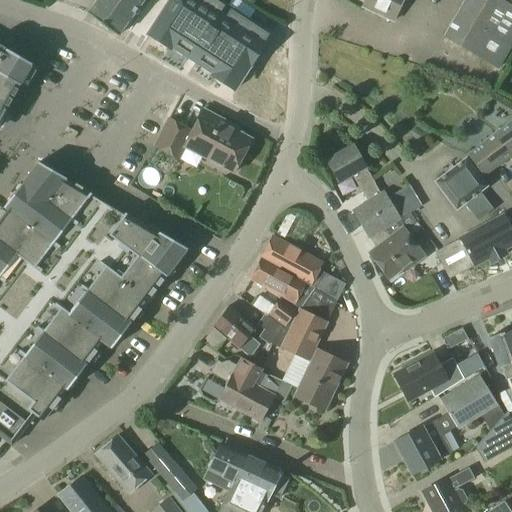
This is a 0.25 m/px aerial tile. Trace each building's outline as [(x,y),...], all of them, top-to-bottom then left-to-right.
[(140,4),(142,0),(98,0),(89,13),(118,34),(140,4)] [(223,0),(169,0),(153,26),(176,40),(177,37),(219,64),(217,67),(239,81),(272,31),(223,0)] [(366,0),(364,7),(395,21),(404,0),(366,0)] [(511,47),(511,5),(502,0),(465,0),(444,37),(499,69),(511,47)] [(0,110),(5,113),(6,110),(20,86),(33,64),(6,49),(0,45),(0,110)] [(240,128),(204,109),(193,130),(170,118),(155,146),(164,150),(179,158),(188,142),(205,151),(203,156),(235,172),(252,139),(238,131),(240,128)] [(511,122),(469,154),(482,173),(510,153),(511,155),(511,122)] [(369,238),(399,221),(402,219),(389,197),(385,191),(381,193),(354,144),(328,159),(342,182),(354,175),(369,202),(354,211),(369,238)] [(155,146),(147,161),(155,168),(164,150),(155,146)] [(486,185),(465,156),(434,179),(454,208),(464,202),(476,219),(490,209),(478,191),(486,185)] [(0,435),(12,445),(35,415),(43,421),(67,390),(87,364),(89,361),(93,364),(100,354),(96,351),(104,342),(112,348),(122,335),(125,338),(132,328),(129,326),(131,322),(166,276),(166,277),(169,273),(172,276),(179,266),(176,264),(188,249),(125,213),(124,215),(123,214),(91,195),(92,194),(39,162),(24,182),(24,181),(4,207),(0,213),(0,435)] [(402,219),(410,214),(423,208),(410,184),(389,197),(402,219)] [(511,240),(511,230),(501,212),(433,252),(449,278),(511,240)] [(410,214),(402,219),(399,221),(405,229),(392,237),(370,255),(388,282),(424,254),(415,243),(425,235),(410,214)] [(376,250),(392,237),(405,229),(399,221),(369,238),(376,250)] [(305,281),(305,282),(309,285),(321,262),(272,236),(261,257),(305,281)] [(286,328),(314,288),(305,282),(305,281),(261,257),(249,278),(282,295),(268,315),(286,328)] [(328,273),(321,291),(343,299),(350,281),(328,273)] [(286,328),(274,344),(315,364),(298,394),(325,408),(349,364),(316,347),(329,322),(327,321),(337,302),(314,288),(286,328)] [(256,327),(230,305),(214,325),(251,355),(261,343),(250,334),(256,327)] [(272,344),(274,344),(286,328),(268,315),(266,313),(257,325),(265,330),(259,337),(271,345),(272,344)] [(462,328),(449,335),(455,346),(468,339),(462,328)] [(499,394),(508,412),(509,411),(511,415),(511,328),(488,338),(500,368),(503,368),(510,388),(499,394)] [(434,353),(395,374),(409,401),(431,389),(436,397),(465,379),(464,377),(484,366),(477,353),(457,364),(454,357),(440,364),(434,353)] [(234,406),(240,410),(261,371),(248,364),(239,360),(237,365),(230,361),(228,360),(222,362),(218,360),(211,373),(221,378),(229,383),(220,399),(219,405),(229,410),(234,406)] [(261,371),(240,410),(261,421),(274,397),(283,402),(292,386),(261,371)] [(423,426),(395,441),(413,474),(452,453),(443,435),(457,427),(459,430),(482,416),(498,405),(479,374),(440,399),(449,413),(424,427),(423,426)] [(511,418),(508,412),(504,415),(491,430),(503,452),(511,447),(511,418)] [(153,474),(120,434),(97,453),(130,493),(153,474)] [(229,492),(230,490),(240,494),(257,457),(223,441),(205,480),(229,492)] [(165,486),(185,511),(207,511),(193,493),(198,488),(159,443),(143,456),(168,484),(165,486)] [(240,494),(230,490),(229,492),(219,511),(261,511),(270,494),(279,499),(289,478),(280,473),(282,469),(257,457),(240,494)] [(476,478),(471,468),(450,479),(449,478),(424,491),(434,511),(465,511),(462,505),(466,503),(467,499),(463,490),(458,489),(455,490),(452,484),(459,480),(462,485),(476,478)] [(84,476),(60,495),(73,511),(124,511),(116,503),(110,509),(84,476)] [(182,511),(170,496),(150,511),(182,511)] [(511,511),(511,510),(505,500),(487,511),(511,511)]
